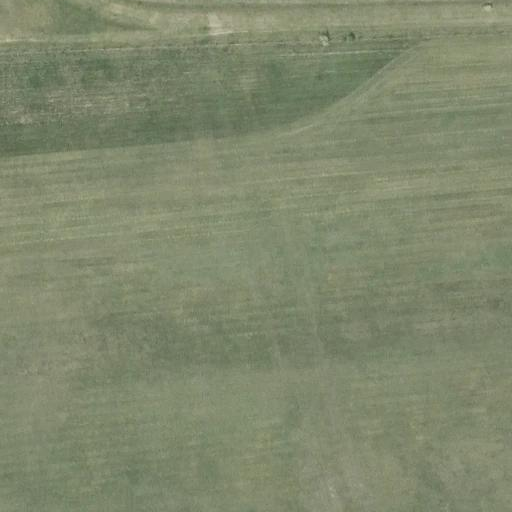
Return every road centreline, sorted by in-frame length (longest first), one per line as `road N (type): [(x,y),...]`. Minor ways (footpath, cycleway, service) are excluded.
road 1 (track): [(511,20),(205,31),(84,0)]
road 2 (track): [(205,31),(0,40)]
